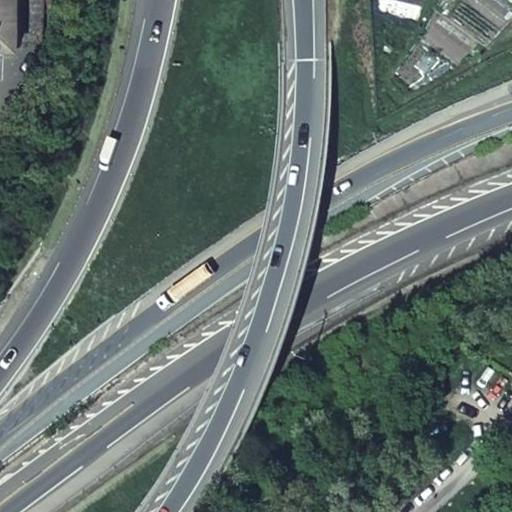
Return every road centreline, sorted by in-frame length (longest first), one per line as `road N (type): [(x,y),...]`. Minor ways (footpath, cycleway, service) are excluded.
road 1 (trunk): [(511,106),(342,188),(219,271),(0,443)]
road 2 (trunk): [(0,506),(225,343),(363,258),(511,195)]
road 3 (motorway): [(166,511),(211,453),(268,340),(296,228),(307,113),(305,0)]
road 4 (motorway): [(160,0),(150,63),(74,256),(0,376)]
road 5 (residential): [(415,511),(506,395),(511,398)]
